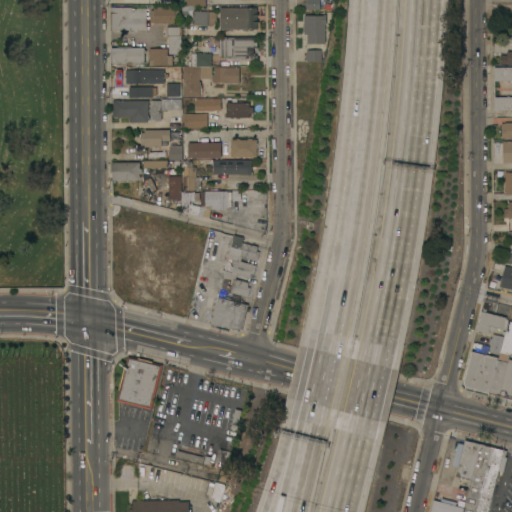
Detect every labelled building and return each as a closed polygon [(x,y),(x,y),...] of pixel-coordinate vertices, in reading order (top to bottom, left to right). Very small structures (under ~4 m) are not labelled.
[(320,0),(320,9),(307,9),(307,0),(320,0)] [(154,23),(154,22),(150,22),(150,10),(154,10),(154,6),(167,6),(167,5),(169,5),(179,5),(179,13),(180,13),(180,17),(175,17),(175,23),(154,23)] [(131,6),(131,8),(146,8),(146,29),(111,29),(111,7),(131,6)] [(246,8),(246,7),(257,7),(257,12),(258,12),(258,16),(257,16),(257,19),(259,19),(259,23),(257,23),(257,28),(246,28),(221,28),(221,21),(223,21),(223,15),(221,15),(221,8),(246,8)] [(213,11),(213,13),(217,13),(216,22),(213,22),(213,25),(193,24),(193,10),(213,11)] [(325,43),(307,43),(307,34),(304,34),(304,31),(303,31),(303,23),(304,23),(304,15),(323,15),(323,14),(326,14),(326,25),(325,25),(325,43)] [(179,26),(179,35),(181,35),(181,54),(169,54),(169,35),(167,35),(167,26),(179,26)] [(257,36),(257,47),(254,47),(254,55),(246,55),(246,59),(226,59),(226,55),(219,55),(219,37),(257,36)] [(144,47),(144,64),(111,64),(111,47),(144,47)] [(167,48),(167,55),(172,55),(172,65),(154,65),(150,65),(150,60),(149,60),(149,48),(167,48)] [(321,49),(321,61),(307,61),(307,49),(321,49)] [(511,50),(511,64),(508,64),(508,63),(501,63),(501,54),(507,54),(507,51),(511,50)] [(183,66),(196,66),(196,53),(198,53),(198,52),(201,52),(201,53),(212,53),(212,66),(211,66),(211,78),(200,78),(200,82),(201,82),(201,85),(201,96),(183,96),(183,66)] [(157,69),(157,67),(165,67),(180,67),(180,96),(167,96),(167,83),(126,83),(126,69),(157,69)] [(239,67),(239,82),(212,82),(212,74),(214,74),(214,67),(239,67)] [(511,67),(511,110),(494,110),(494,97),(511,96),(511,80),(494,80),(494,67),(511,67)] [(153,86),(153,96),(129,97),(129,86),(153,86)] [(151,100),(161,100),(161,98),(182,99),(182,109),(162,109),(161,120),(151,120),(151,100)] [(221,98),(222,110),(215,110),(215,114),(207,114),(207,111),(196,111),(196,99),(221,98)] [(115,100),(115,99),(118,99),(118,100),(148,100),(148,116),(149,116),(149,119),(148,119),(148,121),(129,121),(129,116),(121,116),(121,117),(118,117),(118,116),(113,116),(113,100),(115,100)] [(249,102),(249,107),(252,107),(252,112),(249,112),(249,117),(226,117),(227,102),(249,102)] [(207,115),(207,127),(183,127),(183,115),(207,115)] [(511,122),(511,137),(501,137),(501,123),(505,123),(505,122),(511,122)] [(144,146),(144,143),(141,144),(141,131),(145,131),(145,129),(170,129),(170,140),(162,140),(162,146),(144,146)] [(245,156),(245,158),(242,158),(242,157),(231,156),(231,147),(229,147),(229,141),(231,141),(231,139),(236,139),(236,138),(239,138),(239,139),(248,139),(248,138),(252,138),(252,139),(257,139),(257,156),(245,156)] [(511,140),(511,162),(503,162),(502,141),(511,140)] [(221,142),(221,158),(188,158),(188,142),(221,142)] [(182,147),(182,159),(170,159),(170,147),(182,147)] [(252,159),(252,173),(213,174),(213,160),(252,159)] [(165,161),(141,160),(141,167),(165,168),(165,161)] [(183,190),(183,174),(181,174),(180,167),(171,167),(171,160),(181,160),(181,166),(196,166),(196,177),(201,177),(201,189),(183,190)] [(140,162),(140,168),(142,168),(142,173),(140,173),(140,180),(116,180),(116,182),(112,182),(112,162),(140,162)] [(503,194),(511,194),(511,172),(503,172),(503,194)] [(181,198),(169,198),(169,175),(181,175),(181,192),(191,192),(190,196),(190,204),(201,206),(199,215),(181,211),(181,198)] [(227,191),(231,191),(231,207),(227,207),(227,209),(218,209),(218,205),(200,206),(200,191),(227,191)] [(511,217),(511,200),(504,201),(503,218),(511,217)] [(234,234),(243,237),(242,242),(258,246),(257,251),(259,251),(257,260),(241,256),(240,261),(256,265),(254,274),(251,273),(250,278),(237,274),(236,279),(249,282),(248,287),(250,287),(248,296),(231,292),(234,280),(223,277),(225,270),(232,272),(233,266),(234,261),(231,260),(230,264),(226,263),(233,239),(234,234)] [(226,265),(214,262),(221,236),(233,239),(226,263),(226,265)] [(511,266),(511,289),(500,286),(505,265),(511,266)] [(230,328),(229,331),(211,326),(212,323),(211,323),(218,296),(248,304),(247,307),(250,308),(249,311),(247,310),(242,328),(238,330),(230,328)] [(483,311),(483,309),(486,310),(486,312),(489,312),(489,311),(500,314),(500,315),(507,317),(506,318),(508,319),(505,328),(504,328),(504,329),(500,328),(499,329),(496,329),(496,330),(490,329),(489,333),(476,330),(482,310),(483,311)] [(508,320),(511,321),(511,353),(501,350),(508,320)] [(490,344),(488,344),(490,338),(492,338),(493,333),(503,336),(499,354),(488,351),(490,344)] [(490,393),(488,393),(488,395),(475,391),(475,389),(474,389),(474,391),(466,389),(467,387),(466,386),(463,388),(461,384),(463,383),(471,350),(498,357),(490,393)] [(151,409),(116,400),(128,355),(162,364),(151,409)] [(499,355),(508,357),(506,362),(508,362),(508,359),(511,360),(511,398),(490,393),(498,357),(499,355)] [(464,507),(471,479),(456,475),(458,466),(453,464),(458,443),(464,444),(465,440),(479,443),(507,450),(504,461),(501,460),(487,511),(430,511),(434,500),(436,500),(437,496),(460,502),(459,506),(464,507)] [(219,449),(232,452),(229,464),(216,461),(219,449)] [(176,456),(177,450),(204,456),(202,462),(176,456)] [(215,482),(224,484),(220,500),(214,499),(215,498),(211,497),(215,482)] [(127,511),(127,509),(132,509),(132,500),(179,499),(179,501),(189,501),(189,511),(127,511)]
